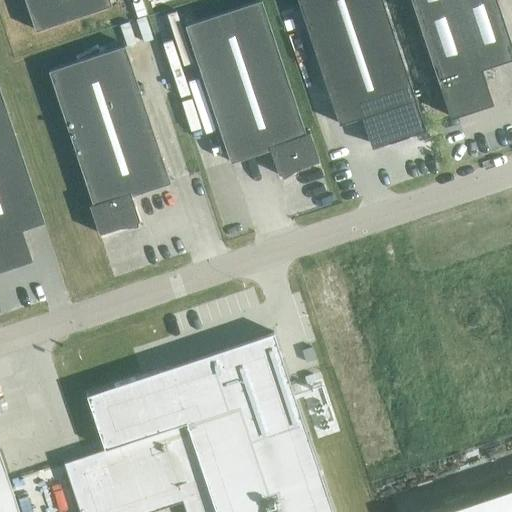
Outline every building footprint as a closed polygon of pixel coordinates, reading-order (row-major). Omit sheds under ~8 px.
[(24,0),(35,30),(111,5),(109,0),(24,0)] [(281,177),(298,167),(318,161),(308,132),(305,133),(261,0),(184,26),(230,162),(269,149),(274,167),(281,177)] [(380,0),(295,0),(338,126),(360,119),(370,147),(424,129),(380,0)] [(511,47),(496,0),(410,0),(449,117),(492,103),(480,69),(511,58),(511,47)] [(137,225),(137,213),(131,195),(170,182),(124,46),(48,71),(92,204),(89,205),(99,234),(118,227),(137,225)] [(0,267),(31,257),(22,232),(44,224),(0,91),(0,267)] [(511,252),(447,274),(495,418),(511,412),(511,252)] [(495,418),(447,274),(333,311),(381,456),(495,418)] [(79,511),(150,511),(182,501),(186,511),(332,511),(273,332),(86,394),(104,450),(64,463),(79,511)] [(311,347),(301,351),(305,363),(315,360),(311,347)] [(18,511),(0,455),(0,511),(18,511)] [(511,511),(511,487),(437,511),(511,511)]
